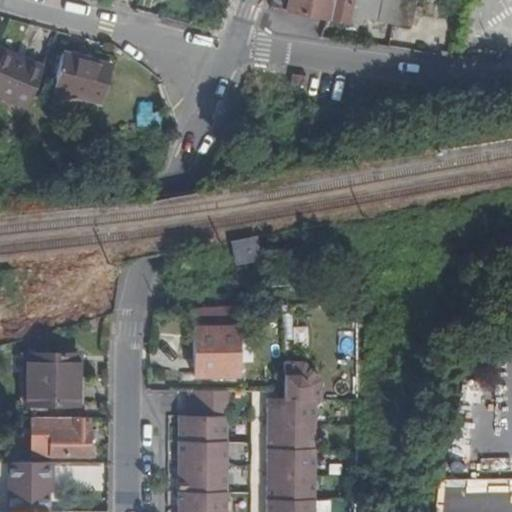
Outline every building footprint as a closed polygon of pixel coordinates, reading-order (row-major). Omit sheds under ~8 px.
[(162,0),(144,0),(143,5),(161,9),(162,0)] [(274,0),(270,11),(329,22),(333,0),(274,0)] [(356,0),(333,0),(329,22),(351,26),(356,0)] [(380,0),(356,0),(351,26),(359,28),(361,20),(376,23),(380,0)] [(416,2),(407,0),(399,0),(394,29),(410,33),(416,2)] [(46,65),(0,46),(0,50),(44,69),(46,65)] [(115,60),(66,48),(65,54),(114,65),(115,60)] [(0,96),(28,108),(44,69),(0,50),(0,96)] [(56,90),(105,102),(114,65),(65,54),(56,90)] [(304,90),(306,79),(292,76),(290,88),(304,90)] [(260,99),(286,103),(289,85),(263,81),(260,99)] [(256,263),(253,242),(231,246),(235,267),(256,263)] [(312,347),(326,347),(326,328),(311,328),(312,347)] [(237,331),(194,331),(194,379),(237,379),(237,331)] [(77,356),(26,356),(25,407),(78,408),(77,356)] [(315,511),(315,401),(318,401),(318,381),(302,364),(282,363),(282,392),(297,392),(297,400),(282,400),(268,399),(267,413),(276,414),(276,438),(267,438),(267,464),(276,465),(276,488),(267,488),(266,511),(315,511)] [(226,511),(227,392),(191,392),(190,417),(178,417),(178,437),(178,462),(187,462),(187,479),(178,479),(178,506),(186,506),(186,511),(226,511)] [(297,392),(282,392),(282,400),(297,400),(297,392)] [(276,414),(267,413),(267,438),(276,438),(276,414)] [(89,420),(32,420),(32,456),(51,456),(51,460),(89,460),(89,420)] [(187,462),(178,462),(178,479),(187,479),(187,462)] [(276,465),(267,464),(267,488),(276,488),(276,465)] [(52,465),(10,465),(8,511),(47,511),(48,485),(52,486),(52,465)]
